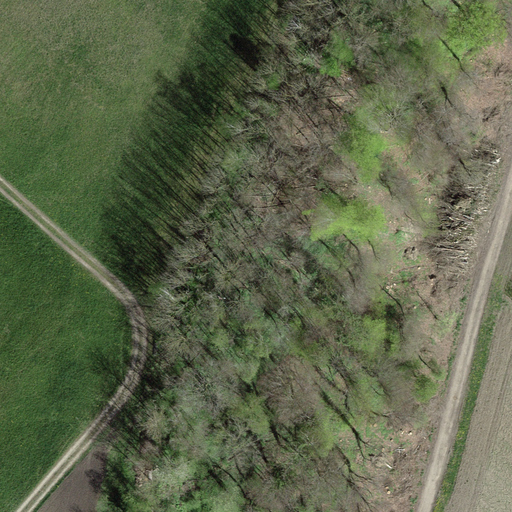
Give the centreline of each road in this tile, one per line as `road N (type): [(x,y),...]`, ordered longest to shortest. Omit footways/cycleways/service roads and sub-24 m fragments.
road 1 (track): [(23,511),(117,402),(137,367),(140,329),(118,288),(0,183)]
road 2 (track): [(420,511),(443,463),(511,196)]
